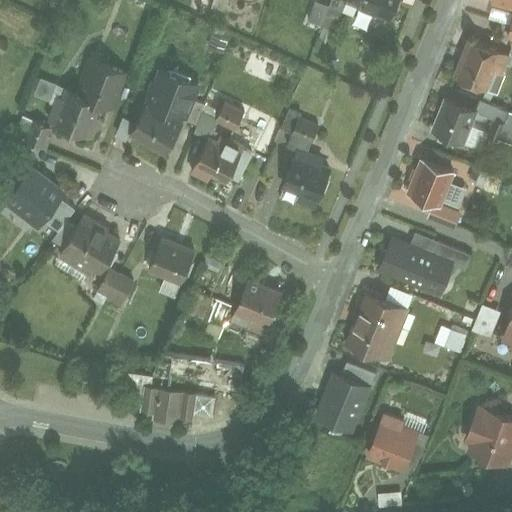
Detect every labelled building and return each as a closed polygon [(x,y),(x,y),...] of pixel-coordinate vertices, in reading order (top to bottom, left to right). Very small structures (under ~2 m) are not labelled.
[(213,0),(212,6),(225,9),(227,0),(213,0)] [(321,24),(328,4),(318,0),(315,0),(308,19),(321,24)] [(344,0),(329,0),(328,4),(321,24),(334,28),(344,0)] [(399,0),(350,0),(393,16),(399,0)] [(511,0),(489,0),(489,5),(511,11),(511,0)] [(230,37),(214,31),(208,44),(224,51),(230,37)] [(509,53),(467,36),(453,75),(497,90),(509,53)] [(91,94),(90,98),(103,103),(115,106),(130,70),(89,56),(73,87),(91,94)] [(203,81),(159,65),(143,105),(145,106),(145,105),(180,124),(184,115),(194,97),(203,81)] [(66,85),(41,74),(33,92),(54,101),(58,92),(63,93),(66,85)] [(103,103),(90,98),(91,94),(73,87),(67,84),(66,85),(63,93),(58,92),(54,101),(48,117),(93,135),(101,116),(98,114),(103,103)] [(478,107),(444,95),(432,128),(466,141),(478,107)] [(204,101),(194,97),(184,115),(196,122),(204,101)] [(221,109),(214,124),(232,133),(244,109),(225,100),(221,109)] [(221,109),(204,101),(196,122),(194,128),(208,136),(214,124),(221,109)] [(180,124),(145,105),(145,106),(135,122),(129,133),(163,152),(180,124)] [(292,132),(301,115),(302,110),(291,105),(281,127),(292,132)] [(511,110),(508,109),(497,139),(511,144),(511,110)] [(53,125),(22,114),(14,134),(44,147),(53,125)] [(292,132),(288,144),(298,149),(306,153),(319,123),(301,115),(292,132)] [(129,133),(135,122),(124,116),(117,133),(126,137),(129,133)] [(208,136),(197,156),(215,166),(218,160),(233,167),(247,141),(244,139),(232,133),(230,132),(214,124),(208,136)] [(298,149),(283,184),(301,192),(298,199),(314,206),(332,164),(306,153),(298,149)] [(455,169),(418,155),(405,190),(434,201),(441,204),(442,201),(444,198),(450,180),(455,169)] [(64,188),(32,164),(5,200),(37,224),(43,216),(59,194),(64,188)] [(468,186),(450,180),(444,198),(460,205),(468,186)] [(43,216),(58,228),(64,220),(75,206),(59,194),(43,216)] [(441,204),(434,201),(427,214),(456,225),(461,209),(442,201),(441,204)] [(125,231),(84,209),(75,226),(64,247),(104,268),(125,231)] [(64,247),(75,226),(64,220),(58,228),(51,240),(64,247)] [(416,230),(411,242),(454,259),(453,262),(464,267),(470,251),(416,230)] [(392,234),(379,267),(441,292),(453,262),(454,259),(411,242),(392,234)] [(195,249),(163,235),(150,269),(181,282),(195,249)] [(136,279),(110,265),(97,288),(123,302),(136,279)] [(283,289),(249,274),(234,310),(250,317),(245,329),(263,336),(283,289)] [(391,285),(386,296),(409,304),(412,292),(391,285)] [(207,316),(216,296),(194,287),(185,307),(207,316)] [(386,296),(365,288),(345,339),(390,356),(409,304),(386,296)] [(235,304),(216,296),(207,316),(226,325),(235,304)] [(489,334),(500,310),(483,302),(476,317),(472,327),(475,328),(489,334)] [(511,309),(500,340),(511,344),(511,309)] [(467,333),(443,322),(435,339),(461,349),(467,333)] [(348,356),(341,369),(373,382),(378,368),(348,356)] [(341,369),(332,366),(315,412),(355,427),(373,382),(341,369)] [(146,381),(151,381),(153,372),(129,368),(124,396),(143,399),(146,381)] [(151,381),(146,381),(143,399),(142,406),(193,414),(194,408),(213,410),(216,391),(151,381)] [(511,411),(488,403),(487,405),(481,403),(467,438),(473,440),(470,450),(506,464),(511,448),(511,411)] [(384,408),(366,455),(403,469),(419,428),(403,422),(405,416),(384,408)] [(400,488),(378,490),(380,505),(402,502),(400,488)]
